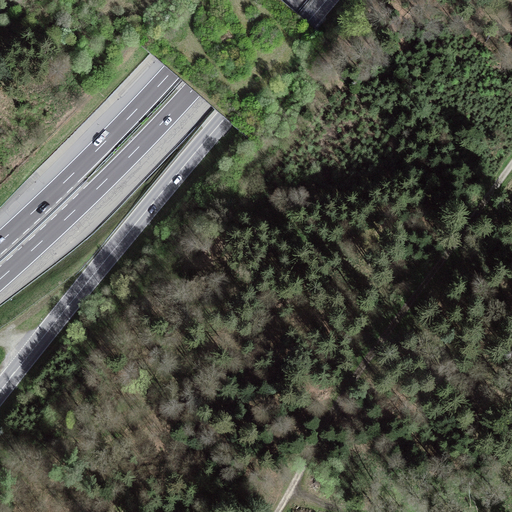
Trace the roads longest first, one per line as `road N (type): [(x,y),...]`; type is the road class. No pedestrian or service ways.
road 1 (track): [(278,511),(349,385),(511,163)]
road 2 (motorway): [(0,278),(128,157),(270,0)]
road 3 (motorway): [(234,0),(0,242)]
road 4 (primary): [(129,230),(326,0)]
road 5 (primary): [(129,230),(0,391)]
